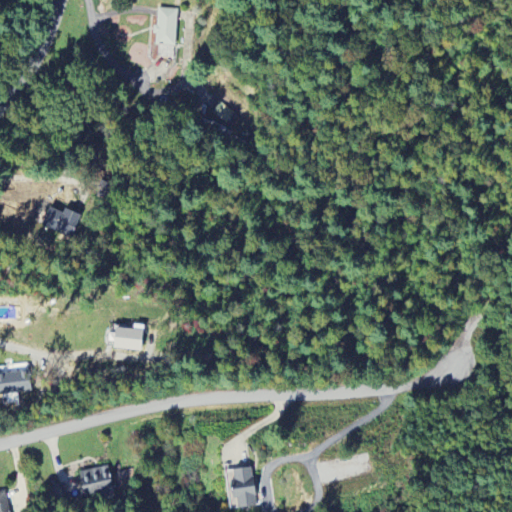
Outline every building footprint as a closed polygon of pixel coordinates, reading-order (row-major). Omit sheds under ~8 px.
[(176,47),(177,10),(157,10),(156,46),(176,47)] [(231,129),(239,119),(222,105),(214,115),(231,129)] [(42,227),(72,238),(79,219),(49,208),(42,227)] [(115,349),(142,352),(144,331),(116,329),(115,349)] [(0,394),(32,394),(31,373),(0,374),(0,394)] [(81,472),(84,496),(102,494),(102,498),(114,496),(110,468),(81,472)] [(258,507),(256,469),(234,470),(235,501),(240,501),(240,508),(258,507)] [(56,505),(65,502),(60,487),(50,491),(56,505)] [(0,511),(9,511),(6,492),(0,492),(0,511)]
